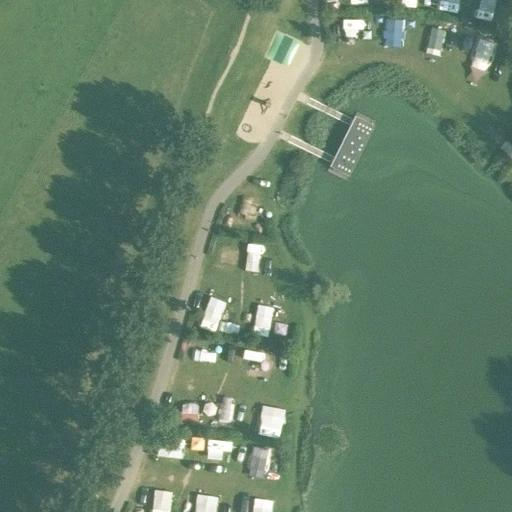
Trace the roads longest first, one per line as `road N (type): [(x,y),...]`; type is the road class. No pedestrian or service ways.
road 1 (track): [(309,62),(418,62),(511,154)]
road 2 (track): [(127,468),(277,490)]
